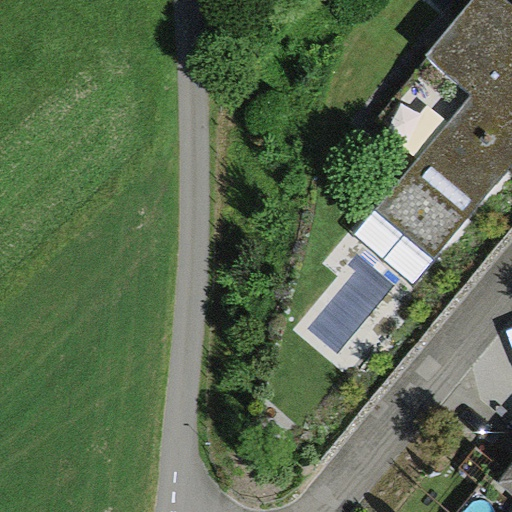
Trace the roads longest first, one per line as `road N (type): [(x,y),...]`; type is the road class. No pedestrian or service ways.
road 1 (residential): [(186,0),(192,105),(174,511)]
road 2 (residential): [(511,278),(310,511)]
